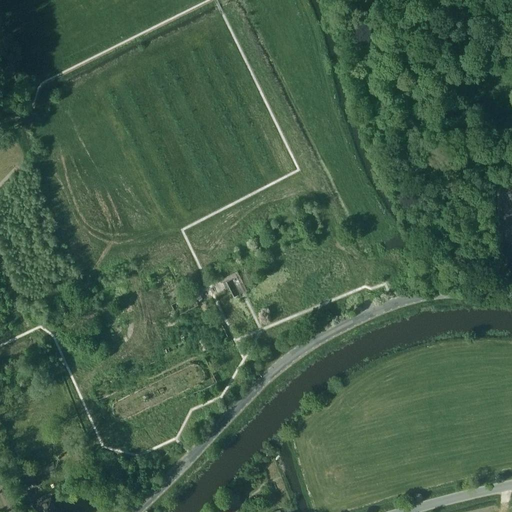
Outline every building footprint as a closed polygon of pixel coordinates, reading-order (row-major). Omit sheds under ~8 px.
[(511,243),(511,176),(506,176),(501,179),(496,184),(494,189),(495,229),(502,229),(502,230),(504,232),(505,232),(506,235),(506,237),(507,239),(509,241),(511,243)] [(142,293),(146,300),(158,293),(154,286),(142,293)] [(178,316),(200,304),(193,292),(171,304),(175,310),(164,316),(165,319),(174,314),(175,316),(177,314),(178,316)] [(114,432),(218,382),(203,351),(230,338),(224,327),(93,391),(114,432)] [(163,348),(166,354),(189,343),(184,333),(180,335),(181,339),(163,348)] [(264,461),(272,482),(283,478),(275,457),(264,461)] [(18,478),(23,487),(58,470),(54,461),(18,478)] [(34,511),(37,511),(27,488),(20,491),(28,511),(34,511)] [(38,505),(41,511),(57,511),(50,497),(42,500),(43,502),(38,505)]
